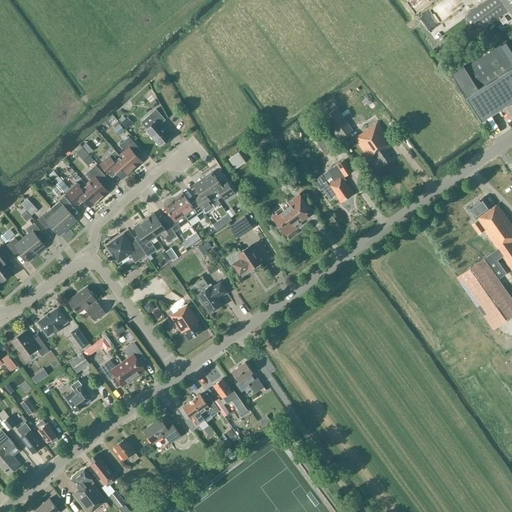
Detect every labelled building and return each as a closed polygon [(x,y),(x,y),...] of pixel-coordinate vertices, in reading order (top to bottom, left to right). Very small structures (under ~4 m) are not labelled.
[(487,0),(480,6),(467,15),(480,32),(508,11),(499,0),(487,0)] [(511,0),(501,0),(511,14),(511,0)] [(511,63),(500,46),(465,69),(463,66),(451,74),(466,97),(468,96),(481,116),(501,103),(504,107),(503,107),(511,120),(511,63)] [(155,98),(151,103),(154,107),(159,103),(155,98)] [(160,146),(171,136),(160,124),(165,120),(156,110),(150,115),(156,121),(145,130),(160,146)] [(121,123),(127,129),(133,123),(127,117),(125,119),(121,123)] [(391,144),(375,121),(354,137),(370,159),(376,155),(382,163),(389,157),(384,149),(391,144)] [(334,150),(321,130),(313,135),(326,156),(334,150)] [(124,151),(119,156),(132,171),(142,162),(134,153),(139,148),(129,136),(119,145),(124,151)] [(79,148),(92,163),(99,157),(93,150),(97,146),(91,139),(79,148)] [(228,159),(235,169),(246,162),(239,152),(228,159)] [(122,179),(132,171),(119,156),(113,160),(109,156),(100,164),(109,175),(114,170),(122,179)] [(145,173),(154,167),(149,159),(140,165),(145,173)] [(325,180),(320,183),(330,199),(336,195),(337,197),(340,195),(343,200),(352,194),(344,182),(346,180),(344,177),(352,172),(345,160),(328,171),(328,170),(322,174),(325,180)] [(91,180),(86,185),(99,200),(108,192),(99,181),(105,176),(95,165),(85,174),(91,180)] [(400,174),(408,181),(416,172),(408,165),(400,174)] [(212,172),(203,179),(217,200),(223,196),(225,200),(234,193),(225,180),(220,183),(212,172)] [(56,173),(50,178),(57,185),(62,181),(56,173)] [(203,179),(193,185),(201,196),(196,200),(205,213),(220,203),(217,200),(203,179)] [(90,208),(99,200),(86,185),(81,189),(75,183),(65,192),(75,202),(81,197),(90,208)] [(183,193),(173,199),(184,215),(190,212),(194,217),(203,211),(196,201),(191,204),(183,193)] [(303,212),(308,208),(299,195),(271,215),(286,235),(296,227),(295,226),(307,217),(303,212)] [(72,206),(64,196),(50,208),(68,228),(76,220),(67,210),(72,206)] [(491,209),(483,197),(468,208),(478,221),(472,225),(479,234),(484,230),(498,250),(493,253),(492,253),(484,259),(458,277),(494,329),(511,315),(511,299),(498,280),(507,274),(498,261),(503,257),(511,270),(511,225),(497,204),(491,209)] [(166,221),(175,233),(180,229),(175,222),(184,215),(173,199),(164,206),(172,217),(166,221)] [(36,213),(39,216),(46,209),(39,202),(28,212),(32,216),(36,213)] [(50,208),(37,220),(45,229),(50,225),(59,235),(68,228),(50,208)] [(144,220),(155,237),(161,233),(168,243),(177,236),(167,222),(162,225),(153,213),(144,220)] [(210,213),(205,216),(209,224),(215,221),(210,213)] [(247,219),(252,228),(257,225),(252,216),(247,219)] [(137,242),(146,255),(147,257),(157,250),(150,241),(155,237),(144,220),(134,227),(142,239),(137,242)] [(236,222),(219,230),(224,241),(241,233),(236,222)] [(24,239),(37,254),(45,247),(37,236),(42,232),(34,223),(25,230),(29,234),(24,239)] [(3,234),(6,240),(20,232),(16,226),(3,234)] [(213,248),(222,241),(216,233),(207,240),(213,248)] [(146,255),(137,242),(131,247),(123,234),(106,246),(107,247),(106,248),(111,256),(112,255),(118,263),(129,255),(135,263),(146,255)] [(37,254),(24,239),(19,243),(15,238),(6,245),(14,255),(19,251),(28,261),(37,254)] [(206,254),(213,249),(206,240),(200,245),(206,254)] [(1,246),(0,246),(0,281),(1,282),(13,273),(5,263),(11,259),(1,246)] [(178,246),(173,249),(176,256),(182,254),(178,246)] [(241,260),(233,265),(240,274),(247,269),(248,271),(261,263),(250,246),(237,254),(241,260)] [(53,261),(58,258),(53,249),(48,251),(53,261)] [(22,258),(18,261),(22,268),(26,265),(22,258)] [(218,299),(227,292),(220,282),(211,289),(209,287),(197,295),(210,313),(222,305),(218,299)] [(94,320),(105,313),(98,304),(97,304),(95,301),(96,300),(86,287),(79,293),(69,301),(77,313),(85,308),(88,311),(94,320)] [(198,321),(187,304),(170,316),(181,332),(183,331),(188,340),(203,330),(197,322),(198,321)] [(38,323),(47,336),(67,322),(57,308),(38,323)] [(121,325),(114,330),(118,336),(125,331),(121,325)] [(90,344),(77,327),(69,332),(82,350),(90,344)] [(11,342),(23,358),(36,349),(42,356),(49,351),(37,334),(29,340),(24,332),(11,342)] [(104,337),(84,352),(87,356),(103,345),(106,350),(111,347),(104,337)] [(122,362),(134,379),(136,378),(136,377),(145,370),(137,359),(143,355),(134,343),(124,350),(129,357),(122,362)] [(90,364),(82,353),(69,362),(77,373),(90,364)] [(17,367),(7,354),(1,359),(11,372),(17,367)] [(134,379),(122,362),(115,367),(110,360),(100,367),(108,379),(114,375),(122,387),(131,380),(132,381),(134,379)] [(250,374),(252,372),(245,362),(232,371),(239,381),(235,383),(241,391),(249,386),(248,384),(254,379),(250,374)] [(23,382),(29,390),(36,385),(30,377),(23,382)] [(235,397),(222,378),(213,385),(222,398),(227,394),(232,399),(235,397)] [(255,394),(264,388),(257,378),(254,379),(248,384),(249,386),(255,394)] [(79,411),(81,409),(81,406),(83,406),(82,405),(91,399),(86,392),(87,392),(82,384),(82,385),(80,382),(78,380),(70,386),(74,390),(65,397),(75,411),(76,410),(79,411)] [(8,384),(4,388),(9,394),(13,390),(8,384)] [(133,402),(143,395),(136,384),(126,391),(133,402)] [(208,406),(200,394),(191,401),(204,419),(205,421),(219,411),(213,402),(208,406)] [(247,409),(237,395),(235,397),(232,399),(241,413),(247,409)] [(36,411),(27,398),(20,404),(29,416),(36,411)] [(225,408),(218,398),(213,402),(220,410),(224,416),(229,413),(225,408)] [(204,419),(191,401),(182,407),(190,417),(185,421),(192,431),(199,426),(199,422),(204,419)] [(16,425),(9,416),(3,420),(10,430),(16,425)] [(181,436),(172,423),(166,427),(160,419),(143,431),(153,444),(164,435),(170,444),(181,436)] [(50,429),(51,428),(47,423),(46,425),(42,421),(37,425),(40,429),(38,430),(47,442),(56,436),(50,429)] [(41,447),(36,441),(37,440),(30,430),(30,431),(25,425),(19,430),(23,435),(20,438),(25,444),(26,443),(34,453),(41,447)] [(19,451),(1,430),(0,430),(0,464),(8,474),(19,464),(13,456),(19,451)] [(134,461),(138,457),(134,452),(130,446),(130,447),(124,439),(114,447),(124,460),(129,455),(134,461)] [(107,486),(116,479),(96,455),(90,460),(93,463),(90,465),(107,486)] [(78,489),(72,494),(86,511),(90,511),(96,507),(98,509),(103,505),(100,503),(105,499),(92,484),(94,483),(84,470),(71,480),(78,489)] [(144,488),(137,480),(129,488),(135,495),(144,488)] [(126,503),(116,490),(109,496),(119,509),(120,508),(122,511),(123,511),(128,508),(125,504),(126,503)] [(58,511),(59,511),(49,499),(36,509),(38,511),(58,511)]
